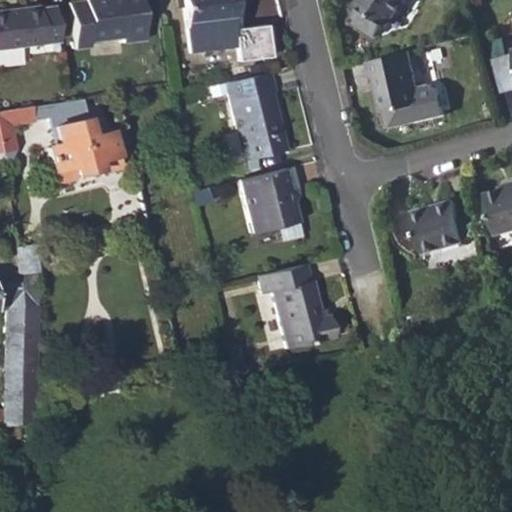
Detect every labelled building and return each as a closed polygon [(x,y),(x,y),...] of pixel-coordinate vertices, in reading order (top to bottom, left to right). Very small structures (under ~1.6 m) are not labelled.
[(82,39),(113,35),(114,40),(138,37),(132,0),(62,0),(68,47),(83,45),(82,39)] [(174,0),(180,51),(227,46),(228,60),(262,56),(258,24),(230,28),(226,0),(174,0)] [(389,23),(404,0),(358,0),(357,2),(357,3),(359,5),(356,10),(358,20),(376,31),(383,19),(389,23)] [(36,2),(0,7),(0,46),(55,40),(50,3),(36,5),(36,2)] [(511,49),(511,47),(493,52),(503,88),(511,85),(511,49)] [(379,74),(389,111),(444,96),(434,70),(419,74),(414,50),(369,60),(373,76),(379,74)] [(221,80),(239,157),(282,148),(269,90),(271,90),(267,69),(221,80)] [(76,98),(35,102),(39,141),(51,140),(49,118),(77,115),(76,98)] [(0,108),(0,146),(11,144),(7,122),(30,118),(27,103),(0,108)] [(88,113),(51,123),(56,142),(42,145),(47,168),(68,164),(70,172),(93,167),(91,159),(111,154),(105,131),(93,133),(88,113)] [(0,156),(5,156),(11,144),(0,146),(0,156)] [(98,171),(111,168),(113,163),(111,154),(91,159),(93,167),(98,171)] [(54,181),(68,178),(70,172),(68,164),(47,168),(49,178),(54,181)] [(295,190),(289,164),(283,165),(288,186),(295,190)] [(234,177),(247,230),(295,219),(291,200),(295,190),(288,186),(283,165),(234,177)] [(511,182),(484,191),(495,231),(511,226),(511,182)] [(411,206),(424,250),(466,238),(465,236),(459,215),(453,194),(411,206)] [(459,215),(465,236),(482,231),(476,210),(459,215)] [(14,242),(19,267),(34,266),(30,241),(14,242)] [(316,312),(308,277),(304,277),(300,260),(253,271),(258,289),(267,287),(281,344),(328,333),(323,311),(316,312)] [(0,423),(30,421),(31,421),(31,403),(34,266),(19,267),(0,269),(0,307),(3,307),(2,404),(0,404),(0,423)] [(0,423),(0,438),(15,437),(13,423),(0,423)]
